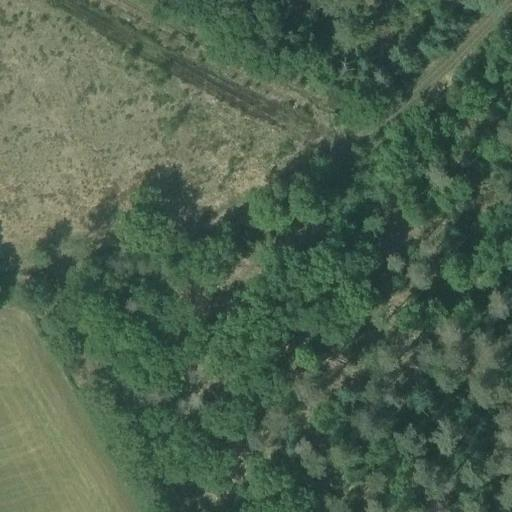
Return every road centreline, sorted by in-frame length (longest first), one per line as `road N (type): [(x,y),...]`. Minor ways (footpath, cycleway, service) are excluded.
road 1 (track): [(168,511),(43,276),(254,201),(362,126)]
road 2 (track): [(491,0),(362,126)]
